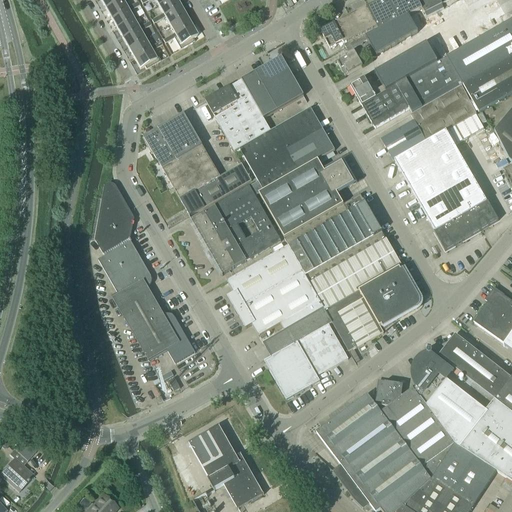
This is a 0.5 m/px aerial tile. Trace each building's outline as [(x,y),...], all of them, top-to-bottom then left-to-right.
[(121,2),(120,0),(101,0),(100,1),(105,11),(121,2)] [(163,17),(179,8),(174,0),(170,0),(158,7),(162,15),(163,17)] [(378,33),(399,23),(387,0),(385,0),(367,9),(378,33)] [(387,0),(399,23),(420,12),(422,11),(416,0),(387,0)] [(416,0),(422,11),(424,14),(452,0),(416,0)] [(127,12),(126,10),(121,2),(105,11),(111,21),(127,12)] [(499,3),(485,11),(496,30),(505,25),(503,21),(507,19),(499,3)] [(169,27),(185,18),(179,8),(163,17),(164,19),(169,27)] [(378,33),(367,9),(333,26),(334,27),(343,44),(346,49),(360,42),(366,39),(378,33)] [(485,11),(475,17),(486,36),(496,30),(485,11)] [(132,22),(128,13),(127,12),(111,21),(117,31),(132,22)] [(420,12),(408,18),(418,34),(419,36),(430,30),(420,12)] [(475,17),(465,23),(476,42),(478,41),(486,36),(475,17)] [(175,37),(190,28),(185,18),(169,27),(174,35),(175,37)] [(376,57),(418,34),(408,18),(399,23),(378,33),(366,39),(376,57)] [(463,86),(511,58),(511,21),(504,26),(447,58),(463,86)] [(138,32),(137,30),(132,22),(117,31),(122,41),(138,32)] [(465,23),(455,28),(466,48),(467,47),(476,42),(465,23)] [(343,44),(334,27),(321,34),(330,51),(343,44)] [(196,38),(190,28),(175,37),(176,39),(173,40),(180,52),(194,44),(192,41),(196,38)] [(455,28),(445,34),(456,54),(459,52),(466,48),(455,28)] [(430,30),(419,36),(425,47),(426,46),(433,59),(442,54),(435,40),(430,30)] [(144,41),(139,33),(138,32),(122,41),(128,50),(144,41)] [(442,54),(433,59),(437,65),(456,54),(445,34),(435,40),(442,54)] [(149,51),(148,50),(144,41),(128,50),(134,60),(149,51)] [(353,52),(363,46),(360,42),(346,49),(350,57),(337,64),(345,78),(362,69),(353,52)] [(425,47),(375,75),(382,87),(386,93),(396,88),(437,64),(432,55),(427,46),(425,47)] [(160,63),(153,52),(150,53),(149,51),(134,60),(140,71),(144,68),(146,71),(160,63)] [(511,94),(511,58),(463,86),(479,114),(511,94)] [(269,67),(255,74),(277,112),(303,98),(303,97),(281,59),(272,65),(269,67)] [(412,115),(461,87),(447,59),(437,65),(396,88),(407,108),(408,111),(409,110),(412,115)] [(242,82),(256,107),(263,121),(263,120),(277,112),(255,74),(247,79),(242,82)] [(386,93),(382,87),(373,93),(365,79),(350,87),(362,107),(386,93)] [(205,102),(205,103),(234,154),(235,154),(239,151),(271,133),(263,120),(263,121),(256,107),(242,82),(241,83),(242,85),(241,85),(231,91),(229,88),(229,89),(230,90),(220,96),(217,98),(206,104),(205,102)] [(394,163),(426,144),(444,134),(446,133),(475,116),(476,116),(461,87),(412,115),(410,116),(413,121),(380,140),(393,163),(394,162),(394,163)] [(408,111),(407,108),(396,88),(386,93),(362,107),(363,109),(374,130),(408,111)] [(511,108),(507,99),(489,109),(494,118),(511,109),(511,108)] [(511,109),(494,118),(499,127),(511,120),(511,109)] [(271,133),(239,151),(247,165),(259,158),(263,165),(323,131),(311,110),(310,110),(271,133)] [(482,114),(477,117),(480,124),(481,126),(486,123),(486,122),(482,114)] [(241,165),(219,178),(184,116),(169,125),(158,130),(143,139),(157,163),(158,163),(168,179),(164,181),(168,188),(172,186),(190,218),(251,182),(241,165)] [(475,116),(446,133),(454,147),(483,131),(482,129),(475,116)] [(511,120),(499,127),(504,138),(511,134),(511,120)] [(259,158),(247,165),(258,184),(270,177),(275,186),(318,162),(335,152),(323,131),(263,165),(259,158)] [(396,162),(394,163),(400,172),(410,190),(434,232),(435,233),(434,233),(445,253),(455,247),(462,243),(481,232),(488,228),(496,223),(498,222),(498,221),(487,203),(486,203),(478,189),(467,170),(454,147),(446,133),(444,134),(426,144),(396,162)] [(275,186),(258,196),(284,241),(343,206),(337,195),(354,185),(342,164),(325,174),(318,162),(275,186)] [(258,184),(250,188),(255,198),(258,196),(275,186),(270,177),(258,184)] [(104,190),(95,241),(104,258),(98,261),(118,296),(112,300),(148,363),(167,352),(175,366),(195,354),(174,318),(172,316),(169,315),(166,315),(164,316),(148,289),(150,287),(152,284),(152,282),(151,279),(130,241),(134,220),(116,188),(114,186),(112,185),(109,185),(107,186),(105,188),(104,190)] [(250,188),(193,221),(191,222),(222,277),(281,243),(267,219),(255,198),(250,188)] [(343,206),(284,241),(288,248),(304,276),(324,311),(332,324),(348,352),(348,353),(349,353),(350,352),(357,348),(358,349),(364,346),(370,342),(383,335),(380,330),(380,329),(359,293),(401,269),(400,269),(402,268),(393,254),(389,245),(386,241),(381,233),(360,196),(343,206)] [(288,248),(227,283),(233,295),(227,299),(245,331),(252,327),(259,339),(280,326),(284,334),(289,331),(324,311),(304,276),(288,248)] [(401,269),(359,293),(380,329),(382,328),(383,329),(417,310),(418,309),(419,309),(419,308),(419,307),(420,307),(420,306),(420,305),(421,305),(421,304),(421,303),(421,302),(420,301),(420,300),(420,299),(403,270),(402,271),(401,269)] [(511,351),(511,303),(496,292),(474,324),(511,351)] [(324,311),(289,331),(317,379),(349,361),(344,354),(328,326),(332,324),(324,311)] [(284,334),(263,346),(270,359),(264,363),(286,402),(319,383),(317,379),(289,331),(284,334)] [(455,336),(439,357),(494,401),(498,404),(511,414),(511,377),(510,379),(500,371),(455,336)] [(418,359),(431,369),(446,382),(454,372),(431,355),(432,355),(432,354),(432,353),(432,352),(431,352),(431,351),(430,351),(430,350),(429,350),(428,350),(428,351),(427,351),(427,352),(426,352),(426,353),(426,354),(425,354),(424,355),(423,355),(422,356),(421,356),(420,357),(419,358),(418,359)] [(411,375),(411,376),(411,377),(411,378),(411,379),(411,380),(412,381),(412,382),(412,383),(413,384),(413,385),(414,386),(414,387),(415,389),(414,390),(456,447),(459,450),(487,414),(486,413),(485,412),(446,382),(431,369),(418,359),(417,359),(417,360),(416,361),(415,362),(414,363),(414,364),(414,365),(413,365),(413,366),(412,367),(412,368),(412,369),(411,371),(411,372),(411,373),(411,374),(411,375)] [(174,379),(168,383),(174,393),(180,390),(174,379)] [(323,430),(316,435),(326,448),(338,465),(369,506),(373,511),(380,511),(381,511),(380,511),(400,511),(411,502),(418,495),(426,488),(432,482),(433,480),(438,472),(444,463),(449,455),(454,446),(413,390),(401,399),(403,387),(385,384),(379,389),(376,408),(368,398),(368,397),(361,402),(323,430)] [(487,414),(459,450),(496,474),(497,474),(511,483),(511,414),(498,404),(494,401),(485,412),(486,413),(487,414)] [(220,428),(188,446),(209,482),(208,482),(215,494),(224,488),(238,511),(264,497),(241,456),(237,458),(220,428)] [(13,461),(0,476),(0,478),(16,493),(18,491),(25,483),(27,485),(31,481),(33,478),(25,471),(22,468),(31,459),(39,450),(30,447),(15,442),(12,445),(15,447),(16,448),(13,452),(9,457),(13,461)] [(454,446),(449,455),(491,482),(496,474),(459,450),(456,447),(454,446)] [(449,455),(444,463),(485,491),(491,482),(449,455)] [(444,463),(438,472),(480,499),(485,491),(444,463)] [(438,472),(433,480),(474,507),(480,499),(438,472)] [(432,482),(426,488),(463,511),(471,511),(474,507),(433,480),(432,482)] [(463,511),(426,488),(418,495),(444,511),(463,511)] [(511,511),(511,493),(509,498),(499,511),(511,511)] [(444,511),(418,495),(411,502),(424,510),(426,511),(444,511)] [(88,511),(116,511),(118,510),(103,497),(88,511)] [(411,502),(400,511),(422,511),(424,510),(411,502)]
